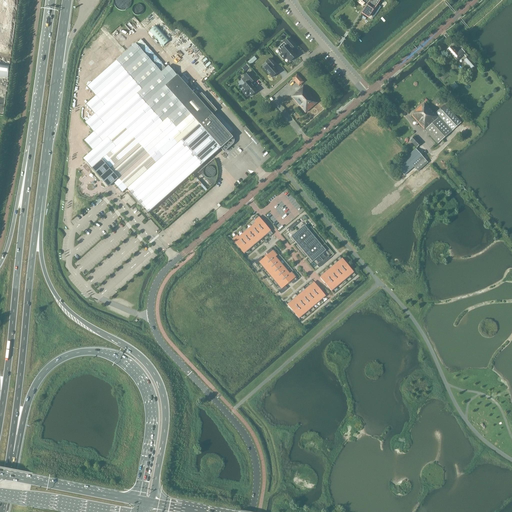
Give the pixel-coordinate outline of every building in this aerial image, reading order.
[(127,9),(129,7),(130,4),(131,1),(130,0),(113,0),(113,2),(114,5),(116,8),(118,10),(121,10),(124,10),(127,9)] [(382,0),(372,0),(363,15),(369,19),(382,0)] [(138,16),(140,15),(142,13),(143,11),(143,8),(141,6),(139,5),(137,5),(135,6),(133,7),(132,10),(133,12),(134,14),(136,15),(138,16)] [(149,31),(163,46),(169,40),(155,25),(149,31)] [(286,58),(290,62),(292,61),(293,61),(295,59),(295,58),(297,56),(291,51),(292,51),(292,50),(295,46),(289,39),(284,43),(287,46),(280,51),(283,54),(280,56),(284,60),(286,58)] [(93,150),(83,159),(92,169),(91,169),(102,180),(109,188),(113,183),(113,184),(114,183),(122,193),(128,188),(149,212),(217,152),(221,148),(222,148),(225,146),(227,149),(232,145),(229,142),(232,139),(212,116),(216,112),(208,103),(206,105),(204,107),(203,106),(198,100),(168,67),(161,74),(135,45),(87,88),(96,98),(93,100),(86,106),(94,114),(86,122),(94,132),(84,140),(93,150)] [(465,53),(464,52),(462,50),(458,53),(452,46),(448,50),(457,61),(465,53)] [(250,65),(253,63),(252,61),(256,58),(254,56),(248,62),(250,65)] [(468,56),(463,60),(472,70),(476,66),(468,56)] [(278,73),(273,68),(276,65),(271,59),(266,63),(269,65),(265,69),(273,78),(273,77),(274,77),(276,76),(276,75),(278,73)] [(249,73),(244,77),(246,79),(243,82),(246,84),(243,87),(246,91),(243,93),(247,97),(249,95),(251,97),(258,91),(251,84),(255,80),(249,73)] [(292,79),(299,86),(304,82),(297,74),(292,79)] [(295,94),(291,98),(305,113),(317,103),(303,87),(295,94)] [(425,102),(411,115),(422,127),(437,144),(452,131),(461,123),(445,105),(435,113),(425,102)] [(414,136),(410,141),(417,148),(421,144),(414,136)] [(415,149),(397,166),(405,175),(414,167),(418,172),(428,163),(415,149)] [(237,236),(232,240),(244,254),(271,231),(259,217),(254,221),(256,223),(239,237),(237,236)] [(300,222),(298,220),(287,229),(288,232),(300,222)] [(326,251),(305,225),(291,237),(312,262),(326,251)] [(256,265),(259,262),(282,289),(279,292),(281,294),(287,288),(285,286),(290,282),(292,284),(297,280),(291,273),(289,274),(275,257),(277,256),(271,248),(266,253),(268,255),(263,259),(261,257),(254,263),(256,265)] [(328,256),(317,266),(319,268),(330,258),(328,256)] [(342,259),(320,278),(331,291),(354,272),(342,259)] [(287,305),(299,319),(326,296),(314,282),(287,305)]
